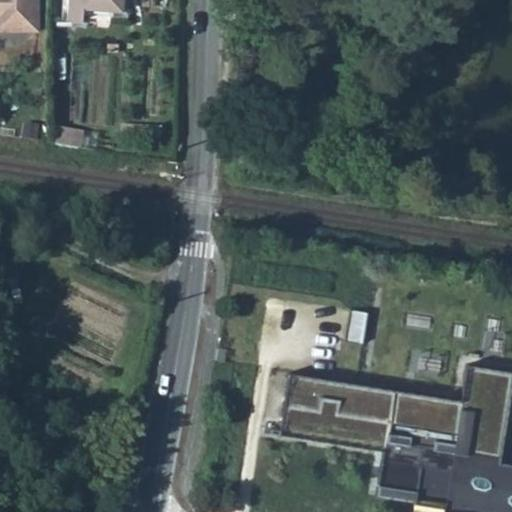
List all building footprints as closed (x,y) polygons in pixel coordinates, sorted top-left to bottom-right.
[(38,0),(0,0),(0,28),(38,29),(38,0)] [(120,10),(121,0),(66,0),(65,18),(78,18),(79,7),(120,10)] [(56,125),(52,143),(75,146),(77,129),(56,125)] [(346,340),(364,343),(369,311),(351,308),(346,340)] [(290,372),(281,430),(384,446),(377,491),(415,497),(418,478),(420,462),(451,467),(449,483),(443,511),(511,511),(511,462),(497,460),(511,370),(467,363),(461,399),(290,372)] [(449,483),(451,467),(420,462),(418,478),(432,481),(449,483)]
